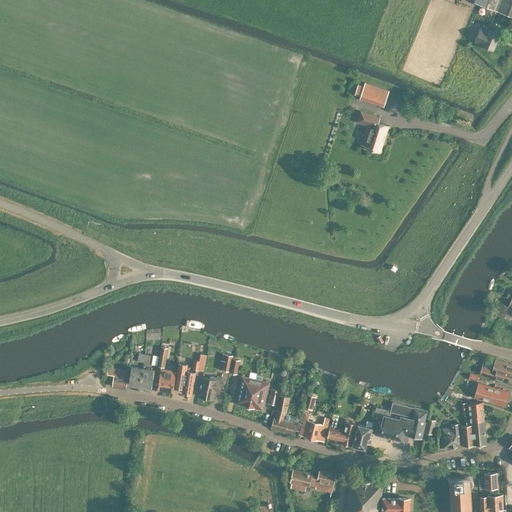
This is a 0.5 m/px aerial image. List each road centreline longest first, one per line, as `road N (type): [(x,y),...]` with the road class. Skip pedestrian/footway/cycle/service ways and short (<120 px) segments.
road 1 (residential): [(95,388),(180,403),(379,465),(497,445),(511,429)]
road 2 (tertiary): [(385,322),(151,272)]
road 3 (tertiary): [(114,254),(0,204)]
